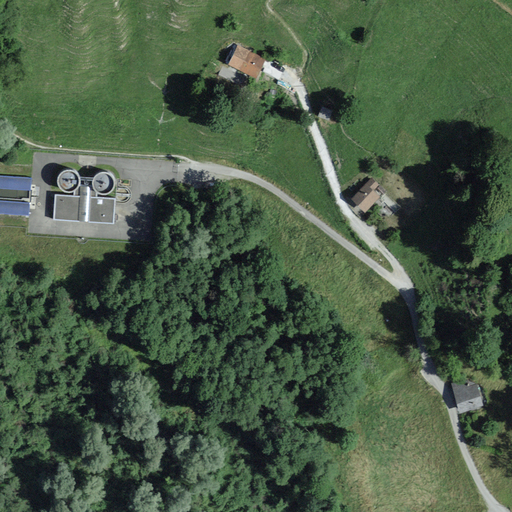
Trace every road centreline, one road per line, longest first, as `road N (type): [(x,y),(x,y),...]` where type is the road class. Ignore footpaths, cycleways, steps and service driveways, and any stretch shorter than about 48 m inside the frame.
road 1 (unclassified): [(409,298),(273,188),(230,171),(178,170)]
road 2 (residential): [(409,298),(484,490),(506,511)]
